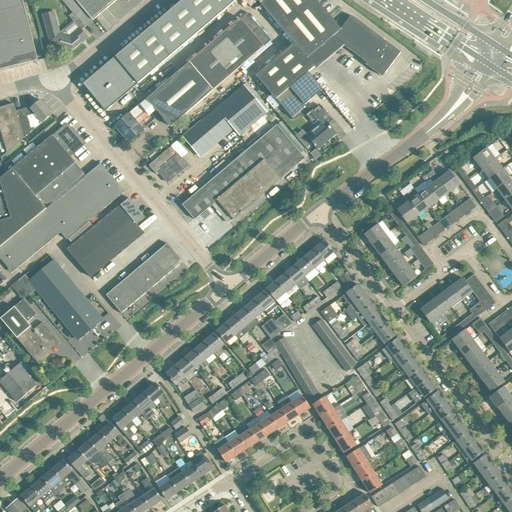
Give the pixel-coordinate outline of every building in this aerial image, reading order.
[(0,0),(0,28),(28,22),(22,0),(0,0)] [(61,0),(75,16),(83,9),(93,20),(116,0),(126,0),(128,2),(130,0),(61,0)] [(316,0),(182,0),(99,71),(100,72),(89,82),(96,95),(94,97),(106,111),(237,0),(257,0),(294,43),(256,75),(276,99),(290,88),(308,72),(314,67),(307,58),(320,47),(325,53),(326,54),(327,54),(328,54),(329,54),(330,54),(331,54),(337,48),(341,43),(367,62),(365,64),(379,74),(379,75),(385,74),(385,73),(401,52),(351,15),(349,19),(344,15),(335,22),(316,0)] [(54,12),(43,15),(50,42),(72,49),(81,41),(82,42),(88,37),(81,30),(86,26),(78,18),(74,22),(79,28),(70,36),(60,33),(54,12)] [(135,120),(145,111),(149,115),(156,109),(171,126),(271,41),(247,13),(122,119),(115,125),(120,132),(122,131),(130,140),(128,141),(129,142),(143,130),(135,120)] [(0,70),(38,61),(28,22),(0,28),(0,70)] [(323,89),(308,72),(290,88),(304,105),(323,89)] [(269,116),(266,112),(269,110),(246,82),(242,86),(183,136),(201,157),(234,129),(242,139),(269,116)] [(292,118),(305,106),(304,105),(290,88),(276,99),(280,104),(292,118)] [(274,109),(280,104),(276,99),(270,104),(274,109)] [(0,107),(0,128),(7,152),(23,138),(31,132),(26,116),(35,114),(43,122),(52,114),(40,100),(32,107),(32,106),(16,111),(13,104),(0,107)] [(303,131),(296,136),(307,149),(313,143),(314,144),(313,144),(315,146),(317,148),(324,142),(327,139),(328,139),(335,133),(325,122),(330,118),(325,113),(327,112),(323,107),(322,108),(319,105),(312,111),(310,113),(314,118),(316,129),(307,136),(303,131)] [(46,208),(86,175),(68,154),(76,147),(78,150),(85,143),(75,131),(74,131),(67,124),(53,136),(52,135),(12,168),(0,178),(0,182),(11,218),(0,221),(0,247),(35,217),(46,208)] [(224,226),(217,218),(222,215),(229,223),(232,221),(231,220),(233,219),(240,213),(241,214),(242,212),(281,179),(280,179),(305,158),(277,125),(182,205),(195,220),(212,205),(217,211),(209,217),(208,216),(206,215),(204,216),(202,216),(202,217),(205,220),(201,224),(201,225),(201,224),(209,234),(215,234),(219,231),(220,231),(220,230),(224,226)] [(186,164),(179,155),(171,146),(149,165),(157,175),(162,170),(171,179),(183,169),(182,168),(186,164)] [(495,158),(487,147),(473,158),(481,169),(495,158)] [(315,149),(311,153),(316,160),(321,156),(315,149)] [(489,179),(503,168),(495,158),(481,169),(489,179)] [(60,233),(66,240),(124,192),(101,163),(86,175),(46,208),(35,217),(53,239),(60,233)] [(503,168),(489,179),(497,189),(511,179),(511,177),(511,170),(508,165),(503,168)] [(457,170),(457,171),(463,178),(467,175),(461,167),(457,170)] [(449,193),(439,178),(432,170),(426,174),(433,183),(428,186),(439,200),(449,193)] [(449,193),(460,184),(449,170),(439,178),(449,193)] [(471,189),(475,186),(469,178),(465,181),(471,189)] [(504,200),(511,193),(511,180),(511,179),(497,189),(504,200)] [(0,221),(11,218),(0,182),(0,221)] [(428,208),(439,200),(428,186),(418,194),(428,208)] [(478,199),(482,196),(477,188),(472,191),(478,199)] [(428,208),(418,194),(414,189),(404,196),(405,198),(418,216),(428,208)] [(480,202),(483,206),(491,200),(488,195),(480,202)] [(145,217),(129,198),(94,227),(118,255),(144,233),(137,224),(146,217),(145,217)] [(412,220),(418,216),(405,198),(399,202),(402,206),(397,210),(407,224),(408,224),(408,223),(409,223),(410,224),(412,222),(412,220)] [(466,214),(470,211),(464,203),(459,206),(466,214)] [(488,212),(491,216),(499,210),(496,206),(488,212)] [(455,222),(459,219),(453,211),(449,214),(455,222)] [(395,212),(390,215),(396,223),(401,220),(395,212)] [(0,258),(12,273),(53,239),(35,217),(0,247),(0,258)] [(445,230),(449,227),(443,219),(439,222),(445,230)] [(498,225),(501,229),(509,223),(506,219),(498,225)] [(402,222),(398,225),(404,233),(408,230),(402,222)] [(372,245),(386,234),(378,224),(364,234),(372,245)] [(105,265),(118,255),(94,227),(81,238),(105,265)] [(434,238),(439,235),(432,227),(428,230),(434,238)] [(406,236),(401,239),(404,244),(409,244),(411,248),(418,243),(416,240),(410,232),(406,236)] [(380,255),(394,245),(386,234),(372,245),(380,255)] [(424,246),(428,243),(422,234),(418,238),(424,246)] [(91,277),(105,265),(81,238),(67,249),(91,277)] [(324,260),(334,252),(324,241),(315,249),(324,260)] [(183,262),(167,243),(106,295),(121,313),(122,313),(123,312),(182,262),(183,262)] [(418,243),(410,249),(413,253),(421,247),(418,243)] [(388,266),(402,255),(394,245),(380,255),(388,266)] [(314,268),(324,260),(315,249),(305,257),(314,268)] [(421,264),(429,258),(426,253),(418,260),(421,264)] [(395,276),(410,266),(402,255),(388,266),(395,276)] [(305,276),(314,268),(305,257),(295,265),(305,276)] [(103,319),(53,260),(29,281),(78,340),(103,319)] [(295,284),(305,276),(295,265),(286,273),(295,284)] [(403,287),(417,276),(410,266),(395,276),(403,287)] [(353,278),(348,271),(343,275),(341,271),(337,274),(345,285),(353,278)] [(286,292),(295,284),(286,273),(276,281),(286,292)] [(478,279),(475,275),(474,274),(465,281),(468,286),(478,279)] [(465,281),(462,278),(452,286),(462,300),(473,292),(472,291),(468,286),(465,281)] [(472,291),(481,284),(478,279),(468,286),(472,291)] [(16,292),(22,286),(18,281),(11,286),(16,292)] [(276,300),(286,292),(276,281),(267,289),(276,300)] [(334,292),(342,287),(338,282),(330,287),(334,292)] [(358,284),(347,293),(351,299),(347,302),(350,306),(366,295),(358,284)] [(475,296),(485,288),(481,284),(472,291),(473,292),(475,296)] [(452,308),(462,300),(452,286),(441,294),(452,308)] [(327,298),(334,292),(330,287),(323,292),(327,298)] [(479,300),(489,293),(485,288),(475,296),(479,300)] [(265,310),(274,302),(265,291),(255,299),(265,310)] [(482,305),(492,298),(489,293),(479,300),(480,302),(482,305)] [(441,315),(452,308),(441,294),(431,301),(441,315)] [(350,306),(345,311),(352,320),(362,313),(373,305),(366,295),(350,306)] [(314,307),(322,302),(318,297),(310,302),(314,307)] [(482,305),(486,310),(496,303),(492,298),(482,305)] [(36,314),(23,299),(14,306),(0,317),(17,338),(31,326),(27,322),(36,314)] [(255,318),(265,310),(255,299),(246,307),(255,318)] [(431,323),(441,315),(431,301),(420,309),(431,323)] [(307,313),(314,307),(310,302),(303,307),(307,313)] [(336,313),(340,310),(334,302),(321,312),(329,322),(338,315),(336,313)] [(369,323),(381,315),(373,305),(362,313),(369,323)] [(259,323),(255,318),(246,307),(236,315),(250,331),(259,323)] [(473,307),(470,309),(473,313),(472,314),(475,318),(478,316),(479,315),(473,307)] [(295,322),(302,316),(298,311),(291,317),(295,322)] [(277,327),(281,332),(292,324),(284,314),(275,321),(278,326),(277,327)] [(465,326),(475,318),(472,314),(462,321),(465,326)] [(240,339),(250,331),(236,315),(226,323),(236,334),(240,339)] [(381,315),(369,323),(377,333),(388,325),(381,315)] [(499,316),(495,319),(501,327),(505,324),(499,316)] [(278,326),(275,321),(272,318),(262,326),(271,338),(272,339),(281,332),(277,327),(278,326)] [(484,332),(488,329),(480,318),(472,324),(480,335),(484,332)] [(321,319),(313,326),(316,330),(325,323),(321,319)] [(336,332),(342,328),(337,320),(331,325),(336,332)] [(457,332),(465,326),(462,321),(454,327),(457,332)] [(31,326),(17,338),(28,352),(38,364),(39,364),(53,353),(43,341),(52,333),(43,322),(33,330),(31,326)] [(226,343),(236,334),(226,323),(217,331),(226,343)] [(325,323),(316,330),(319,334),(328,327),(325,323)] [(388,325),(377,333),(384,343),(396,335),(388,325)] [(328,327),(319,334),(322,338),(331,331),(328,327)] [(336,332),(342,340),(348,335),(342,328),(336,332)] [(444,341),(455,333),(452,329),(441,337),(444,341)] [(460,350),(474,340),(466,329),(451,339),(460,350)] [(488,329),(484,332),(490,340),(494,337),(488,329)] [(510,352),(511,350),(511,332),(510,330),(499,338),(510,352)] [(334,336),(331,331),(322,338),(325,342),(334,336)] [(220,348),(224,344),(214,333),(205,341),(214,352),(218,357),(224,352),(220,348)] [(337,340),(334,336),(325,342),(328,346),(337,340)] [(278,347),(287,342),(285,337),(275,343),(278,347)] [(271,339),(272,339),(271,338),(262,345),(267,351),(266,351),(268,354),(269,353),(273,359),(281,353),(280,352),(278,347),(275,343),(274,343),(271,339)] [(387,347),(384,349),(391,359),(394,357),(406,348),(398,338),(390,344),(387,347)] [(498,350),(502,347),(496,339),(492,342),(498,350)] [(340,344),(337,340),(328,346),(331,351),(340,344)] [(467,361),(481,350),(474,340),(460,350),(467,361)] [(205,360),(214,352),(205,341),(195,349),(205,360)] [(351,341),(346,345),(351,352),(357,348),(351,341)] [(280,352),(290,346),(287,342),(278,347),(280,352)] [(340,344),(331,351),(335,355),(343,348),(340,344)] [(283,356),(293,351),(290,346),(280,352),(281,353),(283,356)] [(347,352),(343,348),(335,355),(338,359),(347,352)] [(357,348),(351,352),(357,360),(357,359),(363,355),(357,348)] [(406,348),(394,357),(401,366),(402,367),(413,358),(406,348)] [(209,365),(205,360),(195,349),(186,357),(195,368),(200,364),(204,369),(209,365)] [(475,371),(489,361),(481,350),(467,361),(475,371)] [(506,361),(510,357),(504,350),(500,353),(506,361)] [(286,361),(295,355),(293,351),(283,356),(286,361)] [(350,357),(347,352),(338,359),(341,363),(350,357)] [(273,359),(269,353),(268,354),(262,359),(266,365),(273,359)] [(289,365),(298,360),(295,355),(286,361),(289,365)] [(185,376),(195,368),(186,357),(176,365),(185,376)] [(350,357),(341,363),(344,367),(353,361),(350,357)] [(409,377),(421,368),(413,358),(402,367),(409,377)] [(276,371),(283,366),(279,359),(271,364),(276,371)] [(291,370),(301,364),(298,360),(289,365),(291,370)] [(353,361),(344,367),(347,372),(356,365),(353,361)] [(483,381),(497,371),(489,361),(475,371),(483,381)] [(260,369),(255,363),(249,368),(253,374),(260,369)] [(368,368),(367,367),(365,363),(357,369),(362,376),(368,373),(366,370),(368,368)] [(294,374),(304,369),(301,364),(291,370),(294,374)] [(15,367),(0,380),(0,382),(17,402),(36,386),(27,375),(25,373),(18,365),(15,367)] [(189,381),(185,376),(176,365),(166,374),(176,385),(181,380),(185,385),(189,381)] [(417,387),(428,378),(421,368),(409,377),(417,387)] [(265,369),(259,374),(264,380),(270,375),(265,369)] [(297,379),(306,373),(304,369),(294,374),(297,379)] [(491,392),(505,382),(497,371),(483,381),(491,392)] [(247,379),(247,378),(243,373),(235,378),(240,384),(247,379)] [(300,383),(309,377),(306,373),(297,379),(300,383)] [(371,390),(377,385),(368,373),(362,376),(371,390)] [(256,386),(264,380),(259,374),(251,380),(256,386)] [(354,396),(356,394),(365,388),(357,376),(346,384),(354,396)] [(302,388),(312,382),(309,377),(300,383),(302,388)] [(240,384),(235,378),(228,383),(232,389),(240,384)] [(417,387),(408,393),(416,404),(428,394),(436,388),(428,378),(417,387)] [(305,392),(314,386),(312,382),(302,388),(305,392)] [(165,408),(171,405),(164,393),(155,383),(144,392),(152,402),(158,397),(165,408)] [(246,383),(238,389),(243,395),(250,390),(246,383)] [(377,385),(371,390),(376,397),(382,393),(380,390),(377,385)] [(308,397),(317,391),(314,386),(305,392),(308,397)] [(497,408),(511,397),(503,386),(489,397),(497,408)] [(219,390),(216,392),(220,398),(227,393),(227,392),(223,387),(219,390)] [(236,401),(243,395),(238,389),(231,395),(236,401)] [(196,390),(184,398),(188,404),(200,397),(196,390)] [(310,401),(311,401),(320,395),(317,391),(308,397),(310,401)] [(434,410),(446,402),(438,391),(427,400),(434,410)] [(148,405),(152,402),(144,392),(134,401),(148,419),(155,413),(148,405)] [(212,404),(220,398),(216,392),(208,398),(212,404)] [(367,404),(374,399),(369,392),(362,396),(367,404)] [(300,415),(306,411),(310,408),(302,395),(292,402),(300,415)] [(320,417),(333,408),(326,396),(312,404),(320,417)] [(505,418),(511,412),(511,397),(497,408),(505,418)] [(230,405),(226,399),(226,398),(218,404),(223,410),(230,405)] [(385,410),(391,406),(386,398),(380,402),(385,410)] [(205,405),(204,405),(201,399),(189,406),(194,412),(205,405)] [(375,416),(382,411),(374,399),(367,404),(375,415),(375,416)] [(143,424),(148,419),(134,401),(123,410),(135,425),(135,424),(131,419),(136,416),(143,424)] [(289,422),(300,415),(292,402),(281,409),(289,422)] [(442,420),(453,412),(446,402),(434,410),(442,420)] [(223,410),(218,404),(211,409),(215,415),(223,410)] [(393,421),(398,417),(391,406),(385,410),(393,421)] [(328,429),(341,420),(333,408),(320,417),(328,429)] [(279,428),(289,422),(281,409),(271,416),(279,428)] [(130,429),(135,425),(123,410),(113,419),(121,429),(130,439),(135,434),(130,429)] [(382,411),(375,416),(380,422),(384,428),(390,423),(382,411)] [(202,425),(213,418),(209,412),(198,419),(202,425)] [(449,430),(461,422),(453,412),(442,420),(449,430)] [(184,422),(184,421),(179,416),(171,423),(176,429),(184,422)] [(268,435),(279,428),(271,416),(260,423),(268,435)] [(341,420),(328,429),(336,441),(349,433),(345,426),(342,421),(341,420)] [(402,435),(408,430),(400,420),(395,424),(402,435)] [(457,440),(468,432),(461,422),(449,430),(457,440)] [(124,439),(119,433),(111,423),(100,432),(108,442),(114,437),(122,448),(128,443),(124,439)] [(258,442),(268,435),(260,423),(249,429),(258,442)] [(392,426),(386,431),(391,438),(394,443),(401,439),(401,438),(398,434),(392,426)] [(174,431),(171,427),(161,434),(166,440),(172,435),(170,433),(174,431)] [(174,435),(175,435),(179,442),(191,435),(186,427),(174,435)] [(247,449),(258,442),(249,429),(239,436),(247,449)] [(407,441),(413,437),(408,430),(402,435),(407,441)] [(100,432),(89,441),(109,465),(110,464),(111,466),(116,461),(114,459),(103,446),(108,442),(100,432)] [(464,450),(476,441),(468,432),(457,440),(463,449),(464,450)] [(344,453),(357,445),(349,433),(336,441),(344,453)] [(158,446),(166,440),(161,434),(153,440),(158,446)] [(236,456),(247,449),(239,436),(228,443),(236,456)] [(399,450),(406,446),(401,439),(394,443),(399,450)] [(153,446),(151,442),(148,440),(138,449),(143,455),(153,446)] [(106,468),(109,465),(89,441),(79,450),(87,460),(91,456),(102,469),(105,467),(106,468)] [(464,450),(472,460),(475,458),(483,452),(476,441),(464,450)] [(226,462),(236,456),(228,443),(218,450),(226,462)] [(416,455),(421,451),(416,443),(411,447),(416,455)] [(162,444),(157,448),(160,453),(166,449),(162,444)] [(354,469),(367,460),(359,448),(346,457),(354,469)] [(82,464),(87,460),(79,450),(68,459),(85,479),(90,474),(82,464)] [(124,460),(128,465),(128,466),(140,457),(135,451),(124,460)] [(194,465),(201,476),(213,468),(208,461),(211,459),(207,452),(206,452),(207,452),(203,455),(201,451),(190,459),(194,465)] [(427,458),(421,451),(416,455),(421,462),(427,458)] [(443,466),(448,462),(443,454),(438,458),(443,466)] [(406,459),(411,467),(417,463),(412,455),(406,459)] [(482,474),(493,465),(486,455),(474,463),(482,474)] [(194,465),(188,469),(181,458),(175,462),(179,468),(182,473),(189,484),(201,476),(194,465)] [(81,480),(80,480),(64,460),(53,469),(67,485),(72,481),(82,493),(88,488),(81,480)] [(362,481),(375,473),(367,460),(354,469),(362,481)] [(453,469),(451,467),(455,464),(452,460),(448,462),(443,466),(447,473),(453,469)] [(489,484),(501,475),(493,465),(482,474),(489,484)] [(426,477),(422,470),(419,467),(414,470),(421,480),(426,477)] [(189,484),(182,473),(179,468),(168,475),(171,480),(178,491),(189,484)] [(53,469),(42,478),(50,488),(56,495),(67,485),(53,469)] [(415,483),(421,480),(414,470),(409,473),(415,483)] [(370,493),(383,485),(375,473),(362,481),(370,493)] [(410,487),(415,483),(409,473),(403,477),(410,487)] [(171,480),(168,475),(167,474),(156,482),(159,488),(166,499),(178,491),(171,480)] [(501,475),(489,484),(497,494),(508,485),(501,475)] [(452,480),(457,488),(462,484),(458,476),(452,480)] [(102,477),(90,485),(95,490),(106,482),(102,477)] [(405,490),(410,487),(403,477),(398,480),(405,490)] [(42,478),(31,487),(40,497),(45,504),(56,495),(50,488),(42,478)] [(154,488),(154,489),(151,483),(148,478),(142,482),(148,492),(143,496),(141,492),(140,492),(150,507),(162,500),(154,488)] [(399,494),(405,490),(398,480),(393,483),(399,494)] [(394,497),(399,494),(393,483),(388,487),(394,497)] [(504,504),(511,497),(511,490),(508,485),(497,494),(504,504)] [(35,501),(40,497),(31,487),(21,496),(29,506),(34,511),(42,511),(43,511),(35,501)] [(389,500),(394,497),(388,487),(382,490),(389,500)] [(465,501),(474,495),(469,488),(460,493),(465,501)] [(142,511),(150,507),(140,492),(135,496),(130,489),(124,493),(136,511),(142,511)] [(444,502),(449,499),(442,489),(437,492),(444,502)] [(383,504),(389,500),(382,490),(377,494),(383,504)] [(439,505),(444,502),(437,492),(432,495),(439,505)] [(116,504),(115,504),(117,508),(119,511),(136,511),(124,493),(119,496),(118,497),(121,501),(116,504)] [(376,511),(365,494),(354,500),(361,511),(376,511)] [(378,507),(383,504),(377,494),(372,497),(378,507)] [(434,509),(439,505),(432,495),(427,499),(434,509)] [(465,501),(470,508),(479,503),(474,495),(465,501)] [(18,498),(9,506),(14,511),(22,511),(27,508),(18,498)] [(82,510),(91,503),(87,499),(79,506),(82,510)] [(429,511),(434,509),(427,499),(422,502),(429,511)] [(447,511),(454,511),(461,508),(455,499),(444,506),(447,511)] [(70,500),(64,505),(65,506),(69,511),(75,506),(74,506),(70,500)] [(168,500),(153,508),(155,511),(164,511),(172,508),(168,500)] [(346,511),(361,511),(354,500),(344,507),(346,511)] [(421,511),(428,511),(429,511),(422,502),(417,505),(421,511)]
